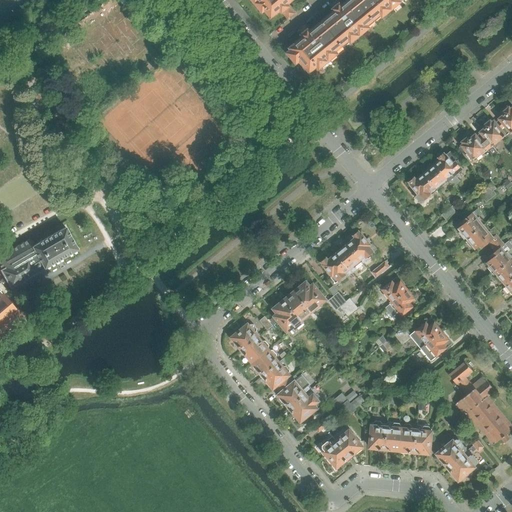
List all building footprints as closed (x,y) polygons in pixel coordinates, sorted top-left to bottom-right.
[(289,2),(291,0),(251,0),(253,2),(255,1),(257,3),(255,5),(260,11),(262,10),(263,11),(265,8),(272,16),(272,15),(278,11),(280,10),(282,13),(283,12),(286,15),(293,10),(290,7),(291,6),(288,3),(289,2)] [(361,33),(362,35),(369,30),(367,28),(368,27),(366,25),(380,13),(383,15),(385,17),(391,11),(390,9),(392,7),(394,9),(400,4),(399,2),(400,1),(398,0),(346,0),(347,2),(344,5),(343,5),(342,6),(337,0),(336,0),(330,5),(335,11),(334,13),(330,16),(329,14),(322,20),(324,21),(322,22),(321,21),(315,26),(316,28),(314,30),(313,29),(310,32),(309,30),(305,26),(299,31),(302,36),(304,37),(302,38),(302,39),(299,42),(297,40),(291,46),(292,47),(291,48),(292,49),(289,52),(297,62),(300,59),(316,78),(324,72),(321,68),(322,68),(328,63),(327,61),(330,59),(330,60),(331,61),(337,56),(336,54),(344,47),(342,44),(349,39),(351,41),(352,41),(353,42),(360,37),(358,35),(361,33)] [(170,58),(166,52),(159,58),(164,63),(170,58)] [(511,108),(511,109),(509,107),(503,112),(505,114),(500,118),(501,118),(500,119),(500,120),(496,123),(504,135),(505,136),(509,141),(511,138),(511,132),(511,108)] [(498,139),(502,136),(503,137),(504,135),(496,123),(494,121),(492,123),(490,121),(484,126),(486,127),(482,131),(481,132),(481,133),(477,137),(489,152),(493,157),(498,153),(493,146),(499,141),(498,139)] [(489,152),(477,137),(475,135),(474,136),(470,139),(468,137),(462,142),(464,144),(459,148),(470,162),(473,160),(474,161),(481,155),(483,157),(489,152)] [(462,170),(459,166),(462,164),(451,150),(446,155),(444,153),(438,158),(440,160),(435,164),(449,181),(452,184),(456,184),(460,181),(455,176),(462,170)] [(449,181),(435,164),(434,164),(431,164),(428,166),(428,167),(428,169),(423,173),(435,189),(440,185),(441,187),(449,181)] [(435,189),(423,173),(416,179),(414,177),(408,182),(410,184),(409,184),(418,195),(415,197),(421,203),(432,194),(431,193),(435,189)] [(511,185),(508,179),(503,183),(508,189),(511,185)] [(497,189),(491,182),(486,186),(490,191),(492,193),(494,191),(497,189)] [(479,192),(482,197),(490,191),(486,186),(479,192)] [(490,191),(482,197),(486,202),(496,194),(494,191),(492,193),(490,191)] [(446,220),(455,212),(451,207),(442,215),(446,220)] [(483,225),(477,218),(482,214),(478,208),(461,223),(463,225),(459,229),(461,232),(459,233),(464,239),(466,237),(467,239),(483,225)] [(496,237),(500,233),(494,227),(488,232),(483,225),(467,239),(468,240),(466,242),(471,248),(473,246),(476,249),(480,245),(482,248),(488,243),(492,247),(499,240),(496,237)] [(77,249),(65,227),(33,246),(29,239),(3,254),(0,248),(0,267),(11,287),(19,283),(31,276),(38,272),(38,271),(44,267),(44,268),(55,262),(59,259),(77,249)] [(377,249),(372,244),(371,244),(361,232),(360,233),(359,231),(353,235),(355,237),(348,243),(352,247),(362,262),(363,263),(368,259),(366,258),(374,252),(377,249)] [(511,260),(506,253),(508,251),(501,243),(506,239),(504,236),(499,240),(492,247),(496,252),(489,257),(491,259),(487,263),(489,266),(487,267),(492,273),(494,272),(496,273),(511,260)] [(362,262),(352,247),(348,243),(346,244),(344,244),(343,244),(340,247),(340,249),(337,252),(352,273),(353,272),(351,268),(354,266),(355,268),(362,262)] [(352,273),(337,252),(328,259),(326,257),(321,262),(322,264),(322,265),(332,277),(331,277),(336,283),(346,275),(347,276),(352,273)] [(505,285),(511,279),(511,259),(511,260),(496,273),(498,276),(496,277),(501,283),(502,282),(505,285)] [(376,278),(390,266),(385,261),(371,272),(376,278)] [(408,289),(400,280),(397,276),(394,279),(382,289),(392,302),(408,289)] [(326,300),(313,284),(310,287),(306,282),(301,286),(299,286),(296,288),(296,290),(296,291),(311,309),(313,310),(318,306),(317,304),(321,301),(322,303),(326,300)] [(26,321),(1,290),(0,289),(0,339),(2,338),(3,339),(4,338),(3,337),(9,332),(10,333),(11,332),(10,331),(17,326),(18,327),(18,326),(17,325),(24,320),(25,321),(26,321)] [(415,305),(419,302),(416,299),(408,289),(392,302),(386,307),(393,316),(399,311),(403,315),(415,305)] [(311,309),(296,291),(290,295),(289,294),(285,297),(286,299),(285,300),(300,319),(311,309)] [(346,302),(338,293),(333,297),(341,306),(346,302)] [(341,306),(333,297),(329,301),(343,318),(347,315),(344,311),(340,306),(341,306)] [(354,303),(350,298),(346,302),(341,306),(340,306),(344,311),(354,303)] [(300,319),(285,300),(283,301),(282,300),(278,303),(279,305),(274,309),(278,314),(275,316),(289,333),(293,330),(294,331),(303,323),(300,319)] [(358,308),(354,303),(344,311),(347,315),(348,314),(349,316),(355,311),(358,308)] [(363,313),(359,307),(358,308),(355,311),(359,316),(363,313)] [(318,318),(313,312),(310,314),(315,320),(318,318)] [(272,326),(271,324),(269,321),(263,315),(258,319),(267,330),(272,326)] [(415,331),(411,334),(412,336),(411,337),(420,348),(442,331),(441,330),(437,325),(434,321),(431,317),(428,320),(415,331)] [(242,351),(259,337),(255,333),(257,331),(257,329),(253,324),(251,324),(249,326),(248,324),(245,327),(243,326),(240,329),(241,330),(238,333),(236,332),(233,335),(233,337),(232,338),(238,345),(238,347),(239,347),(241,349),(241,350),(242,351)] [(273,326),(272,326),(267,330),(271,334),(276,330),(273,326)] [(396,333),(394,335),(402,345),(411,337),(412,336),(411,334),(404,326),(396,333)] [(442,331),(420,348),(431,361),(436,356),(448,347),(449,346),(452,343),(450,340),(449,340),(442,331)] [(380,347),(387,341),(383,336),(379,339),(375,342),(380,347)] [(253,363),(269,350),(268,348),(269,346),(265,342),(263,342),(259,337),(242,351),(243,352),(245,354),(245,355),(246,355),(253,363)] [(391,347),(387,341),(380,347),(384,353),(391,347)] [(262,376),(280,362),(275,357),(276,355),(272,350),(270,350),(269,350),(253,363),(259,370),(259,371),(260,372),(262,374),(262,376)] [(289,377),(290,375),(289,374),(290,372),(286,367),(289,364),(289,361),(286,356),(282,359),(280,362),(262,376),(263,377),(264,377),(266,379),(266,380),(267,380),(273,388),(276,386),(279,389),(291,379),(289,377)] [(473,386),(465,377),(467,376),(469,374),(473,371),(465,362),(449,375),(457,384),(458,383),(467,395),(475,388),(473,386)] [(344,369),(339,364),(334,368),(338,374),(344,369)] [(415,383),(428,373),(423,368),(411,378),(415,383)] [(289,408),(312,389),(309,386),(311,385),(302,374),(298,378),(295,375),(291,379),(279,389),(282,392),(279,395),(284,401),(285,402),(285,404),(286,404),(288,406),(288,407),(289,408)] [(511,426),(488,397),(495,391),(484,377),(473,386),(475,388),(467,395),(456,404),(469,420),(468,420),(475,428),(478,425),(494,444),(501,438),(502,439),(507,435),(506,434),(511,429),(511,426)] [(318,409),(321,407),(321,405),(323,403),(312,389),(289,408),(290,409),(292,411),(292,413),(293,413),(301,421),(302,420),(303,421),(305,420),(305,418),(307,416),(310,415),(314,412),(314,410),(316,409),(317,409),(318,409)] [(350,403),(358,396),(353,390),(346,397),(348,400),(350,403)] [(436,401),(438,395),(427,392),(425,398),(436,401)] [(348,400),(346,397),(342,393),(333,401),(338,408),(342,405),(348,400)] [(355,409),(365,401),(360,395),(358,396),(350,403),(355,409)] [(355,409),(350,403),(348,400),(342,405),(350,415),(356,410),(355,409)] [(451,419),(457,415),(449,406),(444,410),(451,419)] [(461,419),(457,415),(451,419),(447,423),(451,427),(461,419)] [(385,450),(387,424),(382,424),(380,421),(376,420),(373,423),(372,423),(372,429),(369,448),(378,449),(379,449),(380,449),(383,449),(385,450)] [(319,432),(325,427),(321,422),(315,427),(319,432)] [(400,451),(403,425),(401,425),(400,423),(395,422),(387,422),(387,424),(385,450),(386,450),(386,449),(389,450),(390,450),(391,450),(400,451)] [(414,453),(417,429),(416,429),(412,428),(412,426),(410,424),(405,423),(404,425),(403,425),(400,451),(408,452),(409,452),(410,452),(413,452),(414,453)] [(429,454),(432,429),(431,429),(429,426),(425,425),(423,427),(423,428),(422,428),(420,425),(416,425),(416,429),(417,429),(414,453),(416,453),(416,452),(419,453),(420,453),(429,454)] [(362,443),(359,440),(358,441),(355,438),(356,436),(353,433),(352,433),(349,430),(349,431),(346,428),(344,428),(339,431),(340,434),(338,435),(341,438),(337,441),(350,457),(351,456),(353,454),(354,454),(355,453),(356,452),(362,446),(361,445),(362,443)] [(350,457),(337,441),(333,436),(329,432),(328,433),(331,437),(328,440),(328,442),(323,446),(323,448),(325,451),(324,452),(326,455),(325,456),(328,459),(330,459),(332,462),(331,463),(334,466),(336,466),(337,467),(345,461),(346,461),(346,460),(348,458),(349,458),(350,457)] [(474,446),(479,441),(476,438),(471,442),(474,446)] [(447,467),(470,449),(469,448),(463,452),(461,449),(463,448),(463,445),(459,440),(456,440),(454,442),(453,440),(451,442),(449,442),(446,445),(445,447),(443,449),(441,449),(438,451),(438,453),(437,454),(443,462),(443,463),(444,463),(447,466),(446,466),(447,467)] [(477,461),(473,456),(471,456),(469,453),(475,447),(478,451),(484,447),(479,441),(474,446),(470,449),(447,467),(448,468),(451,471),(450,472),(452,472),(458,480),(460,479),(461,480),(464,477),(464,475),(467,473),(469,474),(472,471),(471,469),(474,467),(473,466),(477,463),(476,463),(477,461)]
